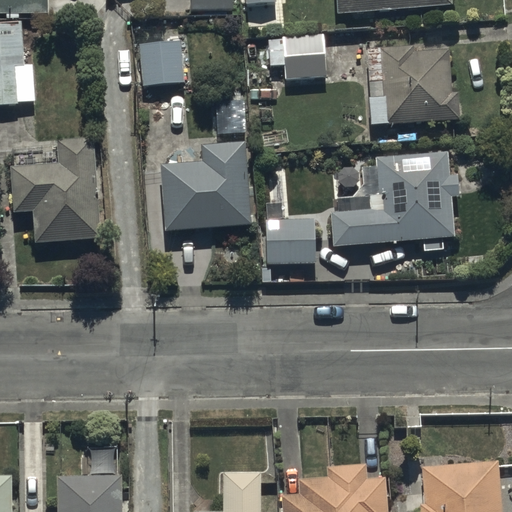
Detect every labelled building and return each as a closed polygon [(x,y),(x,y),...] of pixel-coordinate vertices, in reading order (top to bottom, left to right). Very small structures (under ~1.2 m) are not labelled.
[(46,0),(0,0),(0,10),(46,11),(46,0)] [(231,0),(188,0),(188,12),(232,11),(231,0)] [(335,0),(337,14),(451,6),(450,0),(335,0)] [(13,21),(0,21),(0,105),(17,105),(17,101),(35,100),(33,63),(16,64),(13,21)] [(326,77),(326,72),(333,72),(331,40),(324,40),(324,35),(268,39),(270,66),(284,65),(285,80),(326,77)] [(182,41),(139,44),(141,87),(184,84),(182,41)] [(369,97),(372,126),(460,120),(458,94),(450,94),(447,51),(412,53),(412,45),(380,47),(384,96),(369,97)] [(100,238),(91,136),(57,139),(59,162),(8,166),(13,214),(32,213),(35,244),(100,238)] [(160,165),(165,231),(250,225),(244,143),(201,146),(202,162),(160,165)] [(333,214),(335,245),(425,240),(425,250),(444,249),(443,239),(454,239),(452,197),(459,196),(458,176),(450,176),(449,152),(378,156),(380,194),(354,195),(355,213),(333,214)] [(314,221),(265,220),(265,265),(279,265),(279,280),(308,281),(308,264),(314,264),(314,221)] [(501,511),(497,462),(420,469),(423,505),(420,506),(420,511),(501,511)] [(299,494),(280,495),(280,511),(386,511),(384,480),(369,481),(368,464),(329,466),(330,477),(298,479),(299,494)] [(0,511),(11,511),(12,476),(0,475),(0,511)] [(260,511),(261,475),(224,475),(224,511),(260,511)] [(121,511),(121,476),(57,477),(57,511),(121,511)]
